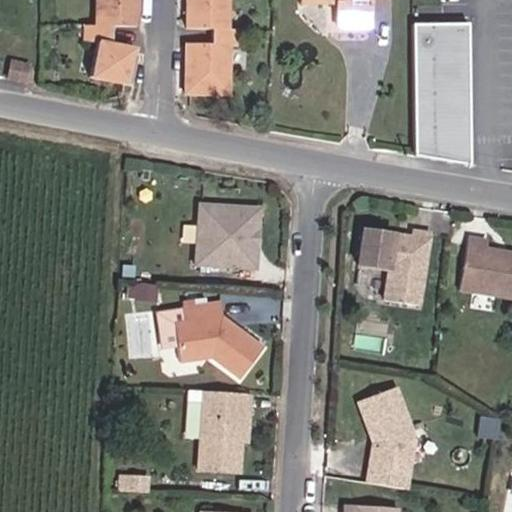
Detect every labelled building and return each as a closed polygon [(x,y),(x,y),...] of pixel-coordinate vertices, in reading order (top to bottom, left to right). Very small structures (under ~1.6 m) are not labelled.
[(96,0),(96,28),(85,26),(86,41),(100,44),(92,80),(133,89),(136,48),(114,43),(114,27),(142,30),(142,0),(96,0)] [(187,97),(233,98),(233,46),(246,47),(246,30),(232,30),(232,0),(188,0),(188,30),(213,32),(213,45),(188,44),(187,97)] [(373,0),(306,0),(307,5),(339,6),(338,28),(374,28),(373,0)] [(469,27),(412,27),(415,158),(471,169),(469,27)] [(262,208),(199,201),(197,267),(259,274),(262,208)] [(413,237),(366,230),(362,269),(390,273),(387,302),(425,309),(432,234),(415,230),(413,237)] [(491,241),(470,237),(461,293),(511,302),(511,251),(490,248),(491,241)] [(221,300),(184,306),(185,323),(177,325),(184,363),(215,359),(241,381),(265,347),(227,319),(221,300)] [(398,389),(358,403),(375,443),(369,482),(410,488),(418,434),(398,389)] [(252,396),(204,391),(198,470),(247,477),(252,396)]
